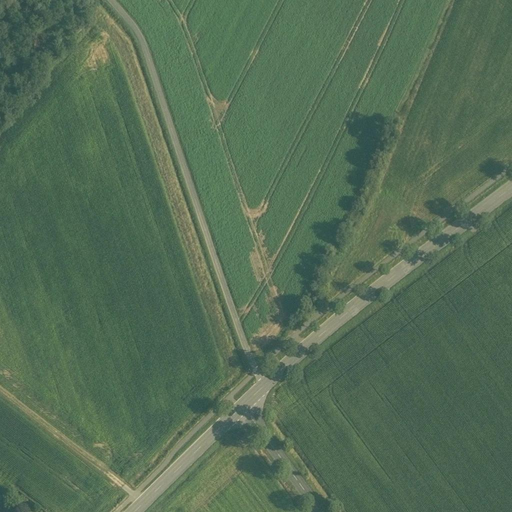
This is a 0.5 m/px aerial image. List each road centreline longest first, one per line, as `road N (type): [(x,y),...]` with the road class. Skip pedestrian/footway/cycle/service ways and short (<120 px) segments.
road 1 (track): [(255,372),(140,36),(110,0)]
road 2 (secondary): [(511,186),(349,310),(240,408)]
road 3 (secondary): [(240,408),(134,511)]
road 4 (unclassified): [(319,511),(240,408)]
